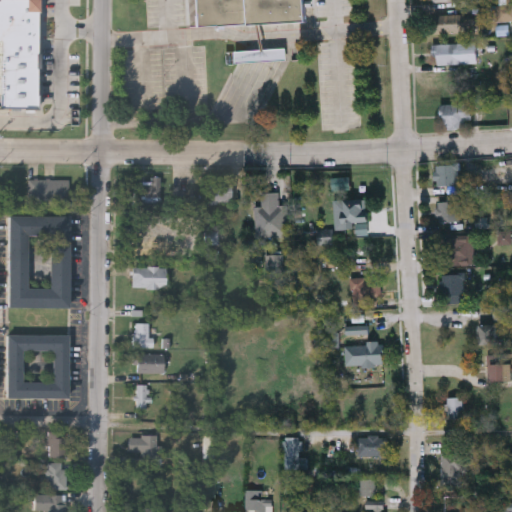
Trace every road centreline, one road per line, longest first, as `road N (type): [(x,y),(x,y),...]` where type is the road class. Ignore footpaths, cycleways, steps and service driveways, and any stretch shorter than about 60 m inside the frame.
road 1 (residential): [(393,0),(414,511)]
road 2 (residential): [(511,433),(0,420)]
road 3 (residential): [(511,145),(0,152)]
road 4 (residential): [(102,0),(101,511)]
